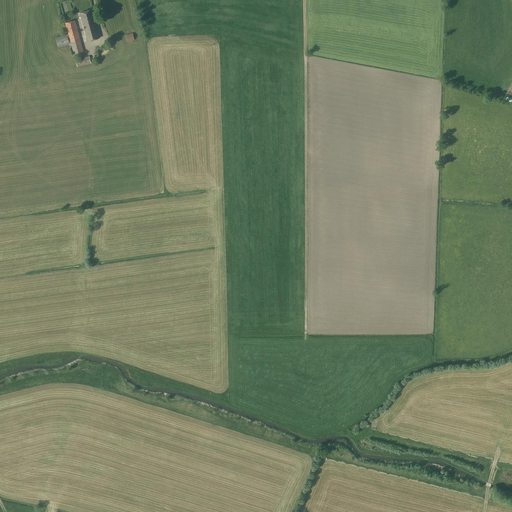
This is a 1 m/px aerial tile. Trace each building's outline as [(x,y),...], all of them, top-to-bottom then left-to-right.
[(64,0),(59,2),(63,11),(69,8),(65,0),(64,0)] [(80,12),(88,41),(100,38),(92,9),(80,12)] [(69,44),(71,44),(74,55),(84,52),(75,20),(65,22),(68,34),(67,35),(67,34),(56,37),(58,48),(70,45),(69,44)] [(135,40),(133,33),(126,35),(128,42),(135,40)] [(89,56),(76,59),(77,67),(91,63),(89,56)]
